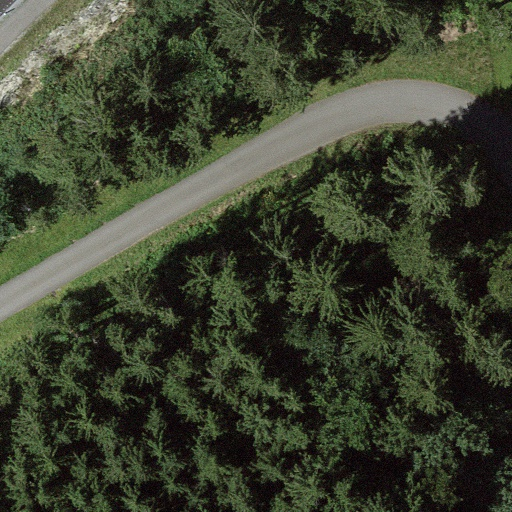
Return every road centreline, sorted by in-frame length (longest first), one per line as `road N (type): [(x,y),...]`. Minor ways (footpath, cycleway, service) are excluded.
road 1 (track): [(0,310),(347,91),(423,101),(511,160)]
road 2 (track): [(511,395),(485,511)]
